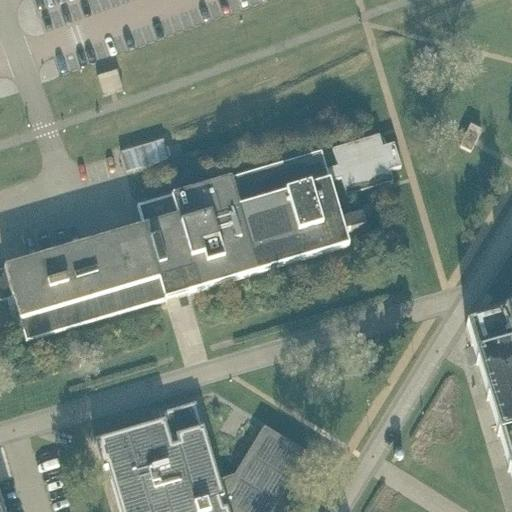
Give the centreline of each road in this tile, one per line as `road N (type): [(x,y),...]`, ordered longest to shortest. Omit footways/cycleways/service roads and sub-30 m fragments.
road 1 (unclassified): [(0,435),(439,304),(464,306)]
road 2 (unclassified): [(339,511),(464,306)]
